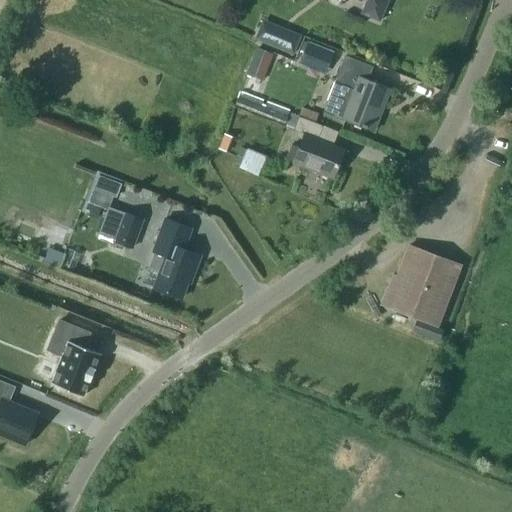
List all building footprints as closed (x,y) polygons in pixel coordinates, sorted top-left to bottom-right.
[(359,0),(360,0),(366,0),(361,13),(379,21),(388,0),(359,0)] [(257,32),(254,39),(293,55),(296,47),(257,32)] [(273,54),(257,48),(242,85),(258,91),(273,54)] [(390,89),(367,81),(372,67),(345,56),(324,111),(374,131),(390,89)] [(343,149),(318,139),(323,126),(299,117),(294,130),(304,134),(299,148),(291,145),(285,159),(331,178),(343,149)] [(238,166),(257,174),(266,154),(246,146),(238,166)] [(98,234),(113,240),(132,247),(142,219),(108,207),(98,234)] [(200,255),(183,249),(190,228),(164,219),(152,251),(154,252),(148,267),(159,271),(153,287),(144,283),(143,284),(181,298),(191,270),(194,271),(200,255)] [(396,276),(392,275),(381,304),(437,325),(460,266),(408,246),(396,276)] [(59,320),(47,349),(62,355),(51,381),(50,382),(83,396),(83,394),(88,381),(89,381),(90,380),(89,380),(94,369),(95,368),(93,368),(99,354),(100,353),(83,346),(89,332),(59,320)] [(412,332),(438,341),(442,330),(416,320),(412,332)] [(3,399),(10,385),(0,380),(0,434),(25,444),(38,414),(3,399)]
